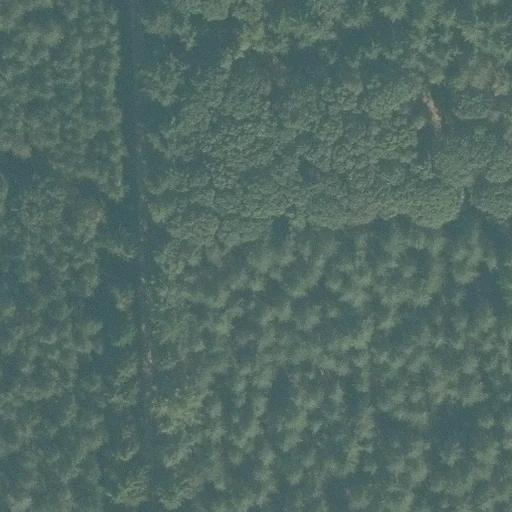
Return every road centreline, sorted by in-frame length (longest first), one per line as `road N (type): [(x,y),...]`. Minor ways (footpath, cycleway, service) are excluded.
road 1 (track): [(129,0),(153,511)]
road 2 (track): [(140,222),(0,165)]
